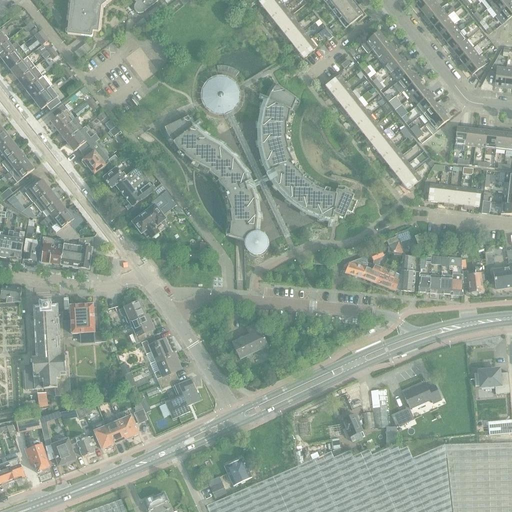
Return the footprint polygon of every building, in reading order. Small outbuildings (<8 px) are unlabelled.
[(92,37),(92,35),(93,32),(98,32),(101,7),(110,0),(132,0),(135,4),(134,6),(134,9),(136,12),(138,13),(141,13),(143,12),(159,0),(71,0),(69,15),(67,35),(90,37),(92,37)] [(259,2),(265,11),(278,0),(258,0),(259,2)] [(266,17),(269,21),(285,8),(278,0),(265,11),(268,15),(266,17)] [(358,23),(366,16),(353,0),(323,0),(346,29),(356,20),(358,23)] [(415,3),(421,12),(435,1),(434,0),(413,0),(414,0),(415,2),(415,3)] [(511,4),(507,0),(500,0),(491,8),(497,16),(511,4)] [(422,18),(425,21),(441,9),(435,1),(421,12),(425,16),(422,18)] [(511,16),(511,5),(511,4),(497,16),(503,24),(511,16)] [(274,22),(278,27),(291,16),(285,8),(269,21),(272,24),(274,22)] [(430,23),(434,28),(454,12),(455,11),(453,8),(448,12),(449,13),(446,15),(441,9),(425,21),(428,25),(430,23)] [(457,15),(454,12),(434,28),(437,31),(435,33),(438,37),(454,25),(450,21),(457,15)] [(279,33),(282,37),(297,24),(291,16),(278,27),(281,31),(279,33)] [(32,22),(29,18),(23,22),(27,26),(32,22)] [(143,18),(135,25),(139,30),(147,23),(143,18)] [(27,26),(24,29),(27,33),(35,26),(32,22),(27,26)] [(287,38),(290,43),(304,32),(297,24),(282,37),(284,40),(287,38)] [(443,39),(447,44),(460,33),(454,25),(438,37),(441,41),(443,39)] [(31,32),(35,36),(40,32),(37,28),(31,32)] [(329,41),(333,38),(325,28),(317,34),(322,40),(326,37),(329,41)] [(368,53),(371,51),(385,40),(378,32),(378,33),(376,30),(372,34),(373,36),(362,45),(368,53)] [(42,31),(40,32),(35,36),(42,46),(49,40),(42,31)] [(291,49),(294,52),(310,40),(304,32),(290,43),(294,47),(291,49)] [(448,49),(451,53),(467,41),(460,33),(447,44),(450,48),(448,49)] [(316,48),(310,40),(294,52),(297,56),(299,54),(303,59),(316,48)] [(388,45),(385,40),(371,51),(378,58),(393,46),(391,43),(388,45)] [(12,47),(7,41),(0,47),(0,57),(2,61),(19,47),(16,43),(12,47)] [(456,55),(459,60),(473,49),(467,41),(451,53),(453,57),(456,55)] [(79,59),(91,50),(86,43),(74,53),(79,59)] [(397,50),(393,46),(378,58),(384,67),(397,56),(394,52),(397,50)] [(27,57),(19,47),(2,61),(10,71),(27,57)] [(460,65),(463,69),(479,57),(473,49),(459,60),(462,63),(460,65)] [(48,57),(56,67),(64,60),(57,51),(48,57)] [(401,61),(397,56),(384,67),(390,74),(406,62),(404,59),(401,61)] [(10,71),(18,81),(35,67),(27,57),(10,71)] [(486,65),(479,57),(463,69),(466,73),(468,71),(472,76),(486,65)] [(344,69),(350,64),(347,60),(341,65),(344,69)] [(409,66),(406,62),(390,74),(397,83),(410,72),(407,68),(409,66)] [(43,77),(42,77),(35,67),(18,81),(26,91),(43,77)] [(495,88),(505,89),(508,69),(497,67),(495,88)] [(414,77),(410,72),(397,83),(403,90),(419,78),(416,75),(414,77)] [(43,76),(42,77),(43,77),(26,91),(33,100),(46,91),(45,90),(51,86),(43,76)] [(219,114),(224,114),(224,112),(227,111),(231,109),(232,110),(236,106),(238,101),(236,101),(237,99),(237,97),(236,93),(235,89),(232,85),(229,82),(225,80),(225,79),(224,77),(222,76),(220,77),(219,78),(218,80),(213,81),(209,84),(208,83),(206,83),(204,85),(204,87),(204,88),(205,90),(204,94),(204,98),(206,102),(208,106),(211,109),(213,110),(214,111),(214,113),(219,114)] [(326,93),(329,97),(345,84),(338,76),(325,86),(328,91),(326,93)] [(422,82),(419,78),(403,90),(409,98),(422,88),(419,84),(422,82)] [(334,98),(338,103),(351,92),(345,84),(329,97),(332,100),(334,98)] [(269,172),(266,174),(270,182),(273,180),(278,188),(290,201),(305,212),(322,219),(332,220),(333,216),(338,217),(344,219),(347,212),(352,214),(357,202),(352,199),(354,195),(343,191),(342,193),(337,192),(338,190),(336,190),(335,195),(328,193),(327,196),(323,194),(325,191),(316,188),(315,191),(311,188),(313,185),(306,180),(304,183),(301,180),(304,177),(297,171),(295,173),(293,169),(296,167),(289,153),(286,155),(285,151),(288,150),(286,141),(283,141),(283,137),(286,137),(286,128),(283,128),(284,124),(287,124),(289,115),(286,115),(288,111),(291,112),(294,104),(292,103),(294,99),(297,101),(298,100),(276,85),(271,93),(264,110),(260,128),(261,146),(265,164),(269,172)] [(426,93),(422,88),(409,98),(416,106),(431,94),(429,91),(426,93)] [(53,101),(46,91),(33,100),(37,106),(39,109),(40,109),(41,111),(46,107),(50,112),(61,103),(57,98),(53,101)] [(339,109),(342,113),(358,100),(351,92),(338,103),(341,107),(339,109)] [(435,98),(431,94),(416,106),(422,114),(435,104),(432,100),(435,98)] [(347,114),(350,119),(364,108),(358,100),(342,113),(345,116),(347,114)] [(87,104),(75,113),(78,117),(89,107),(87,104)] [(439,109),(435,104),(422,114),(428,122),(444,110),(442,107),(439,109)] [(51,122),(59,132),(75,119),(72,115),(68,118),(63,113),(66,110),(62,105),(51,113),(56,119),(51,122)] [(351,125),(354,129),(370,116),(364,108),(350,119),(354,123),(351,125)] [(447,114),(444,110),(428,122),(425,125),(433,135),(438,131),(437,129),(448,120),(445,116),(447,114)] [(103,113),(98,117),(102,121),(106,117),(103,113)] [(360,130),(363,135),(377,124),(370,116),(354,129),(357,132),(360,130)] [(226,236),(246,242),(245,246),(246,249),(249,252),(252,255),(255,255),(259,255),(263,253),(265,251),(267,247),(264,246),(262,239),(264,236),(263,235),(262,235),(261,234),(259,234),(258,238),(255,238),(256,235),(257,217),(255,199),(252,190),(256,189),(252,180),(249,182),(245,173),(234,159),(220,147),(206,139),(197,132),(190,122),(188,117),(165,128),(170,139),(171,138),(174,142),(173,143),(180,152),(182,151),(186,154),(185,155),(194,163),(195,161),(199,164),(199,165),(207,169),(208,167),(211,170),(209,172),(216,178),(218,176),(221,179),(218,181),(224,189),(226,187),(228,191),(225,192),(225,193),(226,193),(226,194),(226,195),(227,197),(228,198),(227,198),(230,207),(233,206),(234,210),(230,210),(232,219),(234,219),(234,223),(231,223),(230,232),(233,232),(232,237),(226,235),(226,236)] [(66,142),(79,132),(83,129),(78,123),(80,122),(77,118),(75,119),(59,132),(66,142)] [(364,141),(367,145),(383,132),(377,124),(363,135),(366,139),(364,141)] [(454,145),(465,146),(467,126),(462,125),(462,128),(456,127),(454,145)] [(117,126),(110,132),(114,137),(122,131),(117,126)] [(472,127),(467,126),(465,146),(475,147),(477,130),(472,129),(472,127)] [(408,138),(411,135),(405,128),(400,131),(406,139),(408,138)] [(483,130),(477,130),(475,147),(485,148),(487,128),(483,128),(483,130)] [(493,129),(487,128),(485,148),(495,149),(497,132),(492,131),(493,129)] [(79,132),(66,142),(74,152),(78,149),(82,153),(94,144),(91,139),(87,142),(83,136),(86,133),(83,129),(79,132)] [(0,132),(0,148),(11,140),(3,130),(0,132)] [(502,133),(497,132),(495,149),(505,151),(508,131),(503,130),(502,133)] [(372,146),(376,151),(389,140),(383,132),(367,145),(370,148),(372,146)] [(0,148),(0,151),(6,160),(19,150),(11,140),(0,148)] [(377,157),(380,161),(396,148),(389,140),(376,151),(379,155),(377,157)] [(96,142),(94,144),(82,153),(86,158),(82,162),(86,168),(88,166),(94,174),(105,166),(99,159),(105,154),(96,142)] [(385,162),(388,167),(402,156),(396,148),(380,161),(383,164),(385,162)] [(6,160),(2,163),(10,173),(26,160),(19,150),(6,160)] [(115,155),(108,160),(112,165),(113,163),(118,160),(115,155)] [(389,173),(392,177),(408,164),(402,156),(388,167),(392,171),(389,173)] [(34,170),(26,160),(10,173),(13,177),(17,183),(34,170)] [(117,168),(122,164),(118,160),(113,163),(117,168)] [(398,178),(401,182),(414,172),(408,164),(392,177),(395,180),(398,178)] [(155,190),(160,196),(166,191),(161,184),(155,189),(141,170),(139,172),(137,168),(126,176),(124,173),(121,175),(116,168),(103,179),(111,189),(115,186),(128,202),(123,205),(127,210),(131,206),(132,208),(155,190)] [(421,180),(414,172),(401,182),(407,191),(408,190),(410,192),(415,189),(413,186),(421,180)] [(10,173),(4,177),(7,181),(13,177),(10,173)] [(25,194),(33,204),(51,191),(43,180),(38,184),(35,179),(24,188),(27,192),(25,194)] [(511,184),(504,183),(503,193),(511,194),(511,184)] [(439,203),(440,196),(441,186),(432,185),(430,195),(426,195),(425,200),(430,200),(430,202),(439,203)] [(443,207),(448,207),(450,187),(441,186),(440,194),(440,196),(439,203),(443,204),(443,207)] [(460,188),(450,187),(448,207),(452,208),(453,204),(458,205),(460,188)] [(463,209),(468,210),(470,189),(460,188),(458,205),(464,206),(463,209)] [(0,197),(3,201),(13,194),(9,189),(0,195),(0,197)] [(481,191),(470,189),(468,210),(473,210),(473,207),(479,208),(481,191)] [(38,216),(46,210),(58,200),(51,191),(33,204),(32,205),(35,210),(34,210),(38,216)] [(177,205),(166,191),(160,196),(160,197),(149,205),(151,208),(132,222),(141,234),(142,233),(146,238),(150,235),(153,239),(154,238),(155,239),(159,236),(159,234),(160,233),(157,229),(161,226),(159,224),(165,220),(163,217),(177,205)] [(511,194),(503,193),(501,204),(511,204),(511,194)] [(14,196),(7,201),(17,210),(22,213),(24,211),(25,210),(14,196)] [(48,224),(66,210),(58,200),(46,210),(50,215),(40,224),(43,228),(48,224)] [(490,202),(487,202),(483,202),(481,212),(489,213),(490,202)] [(511,204),(501,204),(500,214),(511,215),(511,204)] [(24,211),(22,213),(27,216),(32,212),(33,212),(29,207),(28,208),(25,210),(24,211)] [(62,239),(64,241),(80,239),(68,225),(74,220),(66,210),(48,224),(51,228),(57,224),(61,230),(55,235),(62,239)] [(35,262),(37,246),(37,241),(32,240),(34,228),(28,227),(24,253),(26,253),(25,260),(28,261),(30,263),(32,261),(35,262)] [(403,254),(416,249),(408,229),(395,235),(403,254)] [(8,257),(10,257),(13,234),(14,234),(15,233),(15,232),(9,231),(8,237),(2,237),(0,252),(0,255),(1,256),(1,257),(2,257),(5,258),(8,257)] [(14,234),(13,234),(10,257),(12,257),(11,258),(13,259),(17,260),(18,259),(18,258),(21,259),(24,233),(20,232),(19,234),(15,233),(14,234)] [(418,245),(424,243),(420,234),(415,236),(418,245)] [(59,265),(61,265),(64,243),(54,241),(54,240),(44,238),(41,262),(54,264),(55,266),(58,267),(59,265)] [(64,241),(64,243),(61,265),(63,266),(63,267),(68,268),(68,267),(73,267),(72,269),(79,270),(79,268),(87,269),(89,267),(94,238),(80,239),(64,241)] [(391,252),(400,248),(398,243),(389,247),(391,252)] [(511,250),(506,251),(509,268),(493,270),(494,279),(496,290),(511,287),(511,250)] [(373,261),(373,265),(375,265),(373,270),(366,267),(362,278),(376,284),(380,273),(381,273),(383,269),(384,263),(379,262),(381,258),(383,257),(381,251),(370,255),(373,261)] [(325,266),(325,257),(315,256),(314,265),(325,266)] [(361,278),(362,278),(366,267),(373,270),(375,265),(373,265),(367,262),(366,256),(349,263),(344,273),(361,278)] [(403,257),(401,280),(400,291),(413,292),(415,272),(412,272),(413,257),(403,257)] [(442,267),(449,267),(449,259),(442,258),(441,265),(441,266),(442,266),(442,267)] [(461,260),(449,259),(449,267),(450,267),(450,265),(461,265),(461,260)] [(474,268),(475,274),(467,275),(467,271),(463,271),(462,271),(463,280),(462,284),(469,283),(470,294),(471,294),(472,295),(476,294),(476,293),(483,292),(481,283),(484,282),(482,267),(474,268)] [(400,291),(401,280),(399,280),(400,275),(383,269),(381,273),(380,273),(376,284),(395,291),(395,290),(399,291),(400,291)] [(457,280),(453,280),(452,279),(450,295),(461,296),(462,284),(463,280),(462,271),(458,271),(457,280)] [(418,293),(429,294),(430,276),(419,275),(418,293)] [(430,275),(430,276),(429,294),(440,295),(441,276),(430,275)] [(441,276),(440,295),(450,295),(452,279),(453,280),(454,276),(441,275),(441,276)] [(0,298),(8,300),(7,303),(21,303),(21,299),(20,299),(22,290),(2,287),(1,294),(0,293),(0,298)] [(127,324),(130,323),(145,317),(139,302),(119,311),(121,316),(123,317),(124,317),(127,324)] [(70,307),(71,321),(72,335),(81,334),(82,344),(94,343),(107,342),(105,338),(101,339),(101,333),(95,333),(93,305),(70,307)] [(72,335),(71,321),(64,322),(63,313),(57,313),(57,307),(50,308),(50,306),(42,306),(42,308),(35,309),(35,315),(29,315),(32,359),(28,360),(29,365),(24,366),(25,391),(55,389),(55,397),(71,396),(69,356),(65,356),(64,338),(72,337),(72,335)] [(139,343),(141,343),(141,342),(150,338),(154,337),(151,331),(154,330),(148,315),(145,317),(130,323),(134,331),(132,331),(132,333),(132,335),(136,344),(139,343)] [(240,359),(267,346),(257,324),(246,329),(249,335),(232,343),(240,359)] [(151,364),(156,362),(172,355),(165,339),(153,345),(150,338),(141,342),(141,343),(143,347),(150,365),(151,364)] [(174,354),(172,355),(156,362),(151,364),(160,386),(165,384),(175,380),(172,374),(181,370),(174,354)] [(125,364),(120,367),(124,375),(129,373),(130,370),(129,366),(125,364)] [(479,374),(474,374),(475,387),(480,387),(480,388),(494,386),(495,395),(510,394),(508,373),(499,373),(499,369),(492,370),(492,369),(485,370),(485,371),(479,371),(479,374)] [(129,373),(124,375),(126,381),(133,378),(131,372),(129,373)] [(166,404),(159,407),(164,418),(170,415),(172,419),(172,420),(190,413),(189,411),(187,407),(200,401),(191,379),(174,386),(179,398),(165,403),(166,404)] [(433,404),(441,400),(435,386),(427,389),(425,385),(404,394),(410,409),(431,400),(433,404)] [(137,386),(130,389),(132,395),(139,392),(137,386)] [(160,386),(146,392),(148,397),(162,392),(160,386)] [(386,390),(370,392),(373,413),(374,428),(375,429),(386,428),(389,428),(389,427),(386,390)] [(39,410),(48,408),(46,393),(37,395),(39,410)] [(148,420),(143,409),(135,413),(134,414),(138,425),(148,420)] [(75,411),(79,421),(87,419),(85,415),(83,410),(75,411)] [(123,419),(118,422),(125,440),(138,435),(128,411),(121,414),(123,419)] [(403,411),(393,415),(396,423),(406,418),(403,411)] [(365,429),(372,428),(370,413),(363,414),(365,429)] [(352,443),(362,439),(359,433),(362,432),(355,416),(353,416),(352,415),(348,417),(348,419),(342,421),(346,430),(343,431),(347,438),(350,437),(352,443)] [(45,416),(41,417),(39,418),(41,426),(44,437),(50,436),(45,416)] [(39,417),(23,421),(25,429),(41,426),(39,418),(39,417)] [(103,422),(106,427),(114,445),(125,440),(118,422),(116,417),(103,422)] [(23,421),(23,420),(15,421),(18,434),(26,432),(25,429),(23,421)] [(511,420),(488,422),(489,435),(493,435),(511,433),(511,420)] [(102,450),(114,445),(106,427),(100,429),(98,424),(92,427),(102,450)] [(12,425),(7,427),(8,432),(10,437),(16,435),(12,425)] [(72,442),(69,443),(72,449),(78,447),(82,458),(95,453),(89,438),(81,441),(82,442),(78,443),(76,439),(72,441),(72,442)] [(76,460),(72,449),(69,443),(68,440),(51,446),(59,466),(76,460)] [(511,511),(511,443),(444,446),(412,459),(407,448),(399,451),(396,445),(371,456),(369,450),(352,457),(350,451),(333,458),(331,453),(256,484),(206,507),(208,511),(451,511),(446,459),(447,459),(452,511),(511,511)] [(41,445),(34,448),(26,450),(29,458),(28,458),(31,466),(34,465),(37,474),(49,470),(48,468),(50,468),(41,445)] [(297,465),(302,464),(299,452),(294,453),(297,465)] [(1,459),(0,459),(0,472),(5,485),(8,484),(10,485),(14,483),(14,482),(15,482),(8,463),(3,465),(1,459)] [(19,459),(8,463),(15,482),(16,481),(17,482),(21,480),(22,479),(25,478),(19,459)] [(224,467),(233,484),(234,487),(251,478),(242,459),(224,467)] [(219,477),(207,482),(210,488),(221,482),(219,477)] [(204,489),(200,480),(196,482),(200,491),(204,489)] [(221,483),(217,484),(210,488),(215,500),(226,495),(222,485),(221,483)] [(176,511),(173,511),(170,504),(168,505),(163,494),(145,502),(148,511),(176,511)] [(86,511),(125,511),(121,500),(86,511)]
